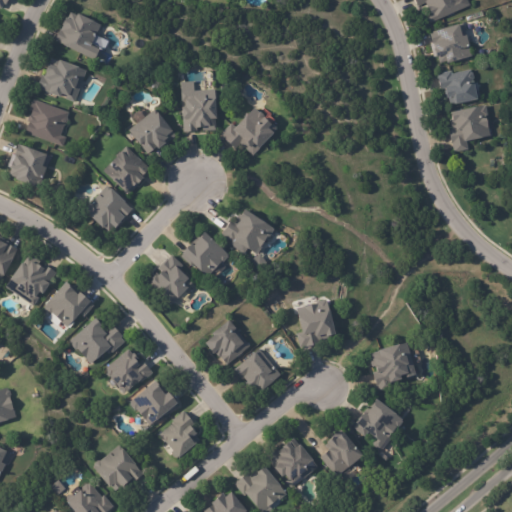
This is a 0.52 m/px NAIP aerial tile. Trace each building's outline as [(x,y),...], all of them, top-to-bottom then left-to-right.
[(9,0),(6,6),(4,5),(1,10),(0,9),(0,0),(9,0)] [(466,0),(469,5),(429,23),(425,16),(429,14),(427,8),(425,2),(416,6),(413,0),(466,0)] [(99,25),(85,55),(80,53),(79,53),(61,45),(61,44),(53,40),(60,25),(58,24),(62,16),(65,18),(68,12),(74,14),(74,13),(99,25)] [(432,55),(429,44),(432,44),(429,31),(457,24),(462,23),(471,56),(453,60),(450,61),(442,64),(442,62),(438,63),(437,56),(434,57),(432,57),(432,55)] [(50,59),(55,61),(55,60),(76,67),(75,68),(84,71),(74,103),(65,100),(66,96),(59,94),(58,98),(46,94),(47,92),(36,89),(39,79),(41,79),(43,72),(42,72),(45,64),(46,64),(48,58),(50,59)] [(478,85),(481,97),(475,99),(449,105),(447,97),(445,97),(445,95),(443,94),(442,90),(439,91),(437,77),(436,73),(450,71),(451,73),(469,70),(470,72),(471,73),(473,79),(471,81),(472,84),(477,83),(478,85)] [(215,130),(203,131),(202,126),(196,127),(197,132),(184,132),(183,119),(182,119),(181,107),(184,107),(183,100),(181,101),(180,92),(213,91),(215,118),(214,118),(215,130)] [(23,133),(22,132),(25,122),(24,121),(28,111),(27,111),(31,100),(66,113),(64,117),(66,120),(65,125),(62,126),(58,136),(64,138),(61,147),(23,133)] [(487,127),(489,136),(465,141),(467,150),(453,152),(451,144),(450,144),(447,130),(451,130),(449,119),(450,119),(449,112),(484,105),(487,116),(485,117),(487,127)] [(266,115),(271,121),(268,124),(270,124),(273,127),(274,130),(257,148),(258,149),(251,156),(238,144),(233,149),(223,140),(224,139),(219,134),(229,124),(233,127),(243,116),(252,108),(257,112),(258,112),(262,115),(262,118),(265,115),(266,115)] [(168,142),(165,144),(163,142),(156,148),(155,147),(147,153),(139,144),(138,145),(132,137),(134,136),(128,130),(137,123),(132,118),(132,115),(138,110),(144,117),(153,110),(156,112),(155,113),(175,136),(168,142)] [(51,158),(47,170),(46,170),(43,179),(44,179),(43,182),(44,182),(43,187),(42,186),(40,191),(14,181),(15,178),(9,176),(11,170),(8,169),(11,163),(12,164),(18,146),(51,158)] [(147,168),(139,176),(141,177),(135,184),(137,186),(128,195),(124,191),(123,192),(101,171),(108,163),(107,162),(118,150),(119,151),(125,146),(147,168)] [(108,189),(130,209),(122,219),(121,218),(108,232),(101,227),(100,229),(81,212),(96,195),(100,198),(108,189)] [(222,231),(228,221),(231,223),(237,214),(238,215),(241,210),(270,228),(270,229),(271,230),(267,238),(265,237),(254,255),(233,242),(232,243),(220,235),(222,231)] [(221,261),(205,278),(198,272),(191,266),(190,267),(178,256),(180,255),(178,254),(188,243),(191,246),(194,243),(193,242),(197,237),(196,236),(201,232),(226,256),(221,261)] [(0,238),(7,243),(7,245),(16,250),(2,275),(3,275),(0,280),(0,238)] [(191,283),(176,299),(177,300),(170,307),(163,301),(166,298),(163,296),(161,299),(152,290),(153,289),(147,284),(161,269),(159,267),(170,255),(181,266),(177,270),(191,283)] [(33,265),(39,269),(42,266),(53,273),(46,285),(45,284),(38,294),(35,292),(32,296),(36,299),(31,307),(2,288),(6,280),(17,264),(23,268),(27,262),(32,265),(33,265)] [(71,288),(74,291),(73,292),(77,295),(79,293),(95,306),(85,318),(80,313),(68,328),(61,322),(60,323),(43,309),(50,301),(49,301),(64,283),(71,288)] [(326,305),(333,335),(327,337),(328,339),(318,341),(319,344),(300,349),(297,334),(301,332),(296,309),(317,304),(316,302),(325,300),(326,305)] [(113,328),(121,337),(120,337),(124,342),(112,353),(107,348),(90,364),(76,348),(75,350),(67,342),(92,319),(99,326),(102,323),(108,329),(111,326),(113,328)] [(224,365),(217,357),(216,357),(213,353),(211,355),(202,344),(210,337),(208,335),(226,320),(235,331),(248,346),(225,366),(224,365)] [(407,352),(414,375),(405,377),(404,374),(398,375),(399,379),(388,383),(390,388),(378,391),(377,386),(376,386),(372,374),(375,374),(373,366),(371,367),(367,354),(376,351),(376,350),(396,344),(396,345),(405,342),(407,352)] [(258,350),(279,375),(259,393),(257,391),(252,395),(248,390),(247,391),(242,385),(244,383),(240,378),(241,378),(241,377),(240,378),(233,370),(241,364),(241,363),(257,349),(258,350)] [(133,356),(135,360),(132,362),(135,366),(141,362),(151,374),(140,383),(137,380),(128,389),(122,394),(117,388),(116,389),(107,378),(107,377),(106,375),(105,375),(103,373),(103,371),(103,370),(118,357),(118,356),(125,350),(129,355),(131,354),(133,356)] [(158,388),(163,395),(166,393),(175,404),(176,403),(178,406),(161,420),(159,417),(149,426),(136,410),(135,410),(130,404),(129,402),(153,381),(156,384),(155,385),(158,388)] [(0,389),(6,388),(7,390),(8,392),(9,394),(9,395),(8,395),(15,418),(0,422),(0,389)] [(353,426),(355,424),(354,423),(355,422),(363,412),(365,414),(369,408),(368,407),(374,400),(400,420),(399,421),(401,422),(396,429),(394,428),(388,437),(383,444),(381,443),(381,444),(375,439),(375,440),(366,433),(364,437),(352,428),(353,426)] [(185,416),(193,424),(189,428),(193,433),(191,434),(198,441),(176,459),(172,458),(170,456),(169,453),(170,452),(164,445),(166,444),(165,443),(163,443),(159,439),(159,436),(158,435),(172,423),(170,421),(181,412),(184,415),(184,414),(185,416)] [(361,456),(336,476),(320,455),(327,449),(326,449),(327,448),(324,444),(326,442),(325,441),(326,440),(331,436),(331,435),(340,428),(343,432),(342,432),(361,456)] [(309,474),(302,479),(293,487),(291,488),(285,481),(287,479),(283,475),(280,477),(272,468),(273,466),(265,457),(276,448),(276,447),(278,450),(281,448),(280,447),(281,446),(281,447),(287,442),(292,438),(316,467),(317,466),(309,474)] [(139,474),(139,476),(133,481),(130,478),(113,492),(108,486),(106,488),(95,475),(91,468),(93,467),(93,464),(96,461),(98,461),(117,446),(120,451),(132,466),(139,474)] [(0,450),(3,452),(9,455),(3,466),(2,466),(0,470),(0,450)] [(238,481),(247,473),(249,476),(254,471),(255,472),(262,467),(285,493),(284,494),(285,495),(278,501),(277,499),(262,511),(258,511),(244,495),(243,495),(234,485),(238,481)] [(109,509),(105,511),(70,511),(63,503),(65,502),(64,501),(65,498),(69,495),(67,494),(74,488),(78,492),(80,491),(78,489),(83,485),(86,485),(88,484),(100,498),(102,496),(111,507),(109,509)] [(205,511),(213,506),(211,503),(222,494),(226,498),(231,493),(247,511),(205,511)]
